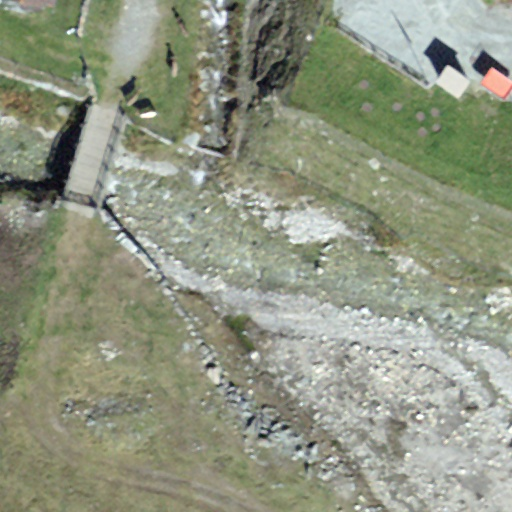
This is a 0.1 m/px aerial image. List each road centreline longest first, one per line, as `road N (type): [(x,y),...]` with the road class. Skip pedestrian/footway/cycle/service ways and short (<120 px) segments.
road 1 (track): [(146,0),(49,326),(37,415)]
road 2 (track): [(37,415),(90,464),(237,497),(259,511)]
